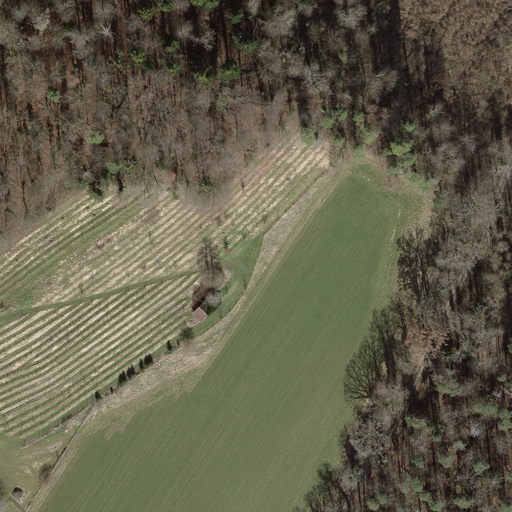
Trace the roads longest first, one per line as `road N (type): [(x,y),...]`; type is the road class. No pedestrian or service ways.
road 1 (track): [(511,167),(417,380),(338,511)]
road 2 (track): [(370,0),(460,129),(484,148),(511,140)]
